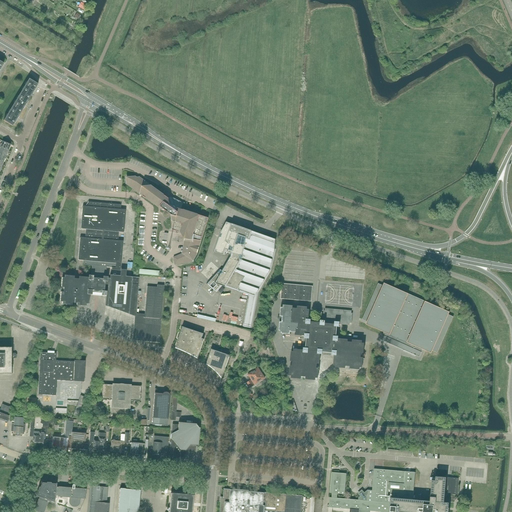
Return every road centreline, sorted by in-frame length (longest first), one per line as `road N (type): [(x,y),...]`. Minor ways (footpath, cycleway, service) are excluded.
road 1 (unclassified): [(214,418),(199,392),(179,379),(6,312)]
road 2 (residential): [(11,511),(27,473),(41,465),(212,478)]
road 3 (secondary): [(380,238),(181,153)]
road 4 (unclassified): [(6,312),(75,136)]
road 5 (secondary): [(509,158),(461,238),(441,246),(380,238)]
road 6 (residential): [(333,449),(307,424),(214,418)]
